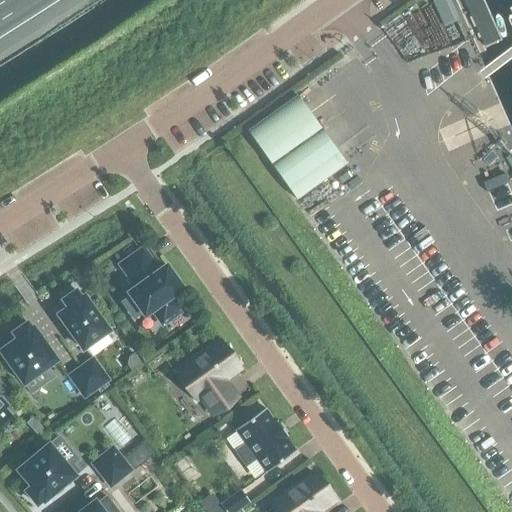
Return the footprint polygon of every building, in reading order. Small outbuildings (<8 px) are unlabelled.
[(450,0),(435,0),(432,2),(444,28),(459,21),(450,0)] [(459,0),(481,50),(503,41),(485,0),(459,0)] [(256,135),(304,202),(354,167),(306,99),(256,135)] [(156,267),(154,265),(143,249),(121,265),(137,287),(130,293),(146,314),(153,309),(163,323),(185,308),(175,294),(182,288),(180,285),(169,269),(169,270),(167,266),(157,273),(154,269),(156,267)] [(58,314),(83,349),(110,330),(85,296),(81,298),(76,291),(63,300),(69,307),(58,314)] [(1,351),(24,384),(57,360),(34,327),(32,329),(28,323),(13,333),(18,339),(1,351)] [(178,372),(197,399),(201,396),(214,414),(237,397),(228,384),(227,385),(223,380),(240,368),(221,342),(178,372)] [(93,359),(82,368),(96,388),(108,380),(93,359)] [(96,388),(82,368),(70,376),(85,396),(96,388)] [(0,423),(9,415),(3,408),(6,405),(0,398),(0,395),(1,395),(0,393),(0,423)] [(288,436),(281,425),(278,421),(276,423),(266,408),(236,430),(267,473),(297,451),(286,437),(288,436)] [(144,443),(133,452),(138,459),(147,460),(153,455),(144,443)] [(18,470),(32,486),(26,491),(37,504),(43,499),(44,501),(75,475),(49,444),(18,470)] [(93,464),(102,475),(122,459),(113,448),(93,464)] [(122,459),(102,475),(111,486),(131,470),(122,459)] [(317,511),(318,511),(334,500),(315,473),(272,504),(278,511),(317,511)] [(221,505),(226,511),(236,511),(250,502),(241,490),(221,505)] [(81,511),(118,511),(107,497),(98,504),(96,501),(81,511)]
